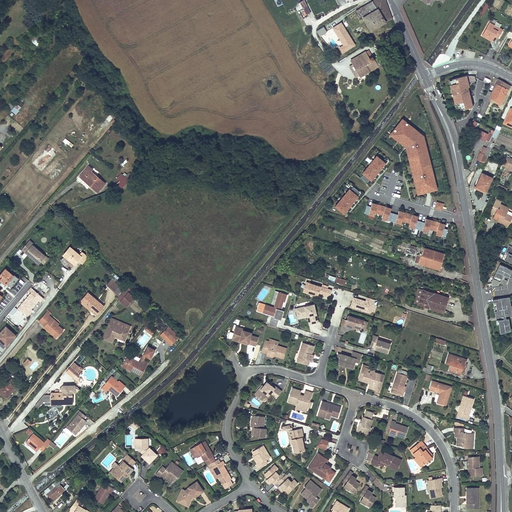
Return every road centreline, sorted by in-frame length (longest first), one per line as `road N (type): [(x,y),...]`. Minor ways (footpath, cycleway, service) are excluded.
road 1 (tertiary): [(455,159),(497,408),(500,493)]
road 2 (residential): [(453,511),(451,468),(437,436),(417,417),(278,369),(245,370)]
road 3 (residential): [(245,370),(226,424),(250,484)]
